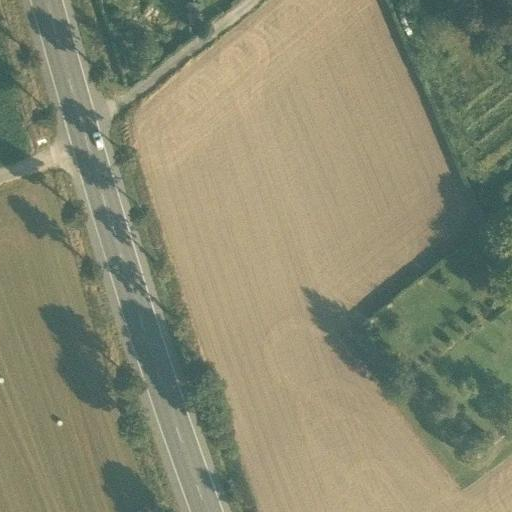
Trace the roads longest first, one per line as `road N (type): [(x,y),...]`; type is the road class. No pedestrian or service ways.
road 1 (primary): [(45,0),(163,397),(207,511)]
road 2 (track): [(250,0),(113,105),(86,145),(0,173)]
